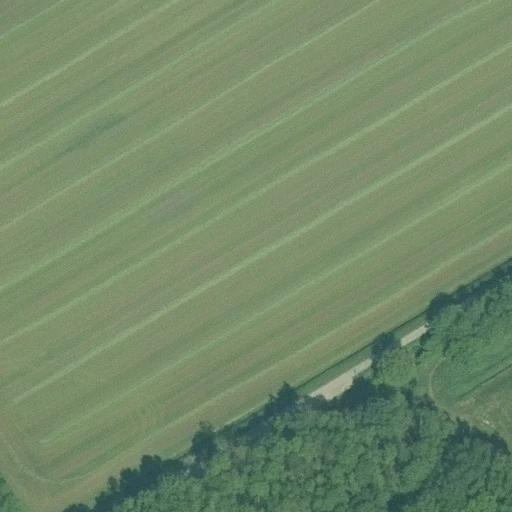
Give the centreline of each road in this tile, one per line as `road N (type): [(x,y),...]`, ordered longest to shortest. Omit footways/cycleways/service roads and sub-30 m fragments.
road 1 (unclassified): [(126,511),(349,378)]
road 2 (track): [(475,442),(420,415),(315,398)]
